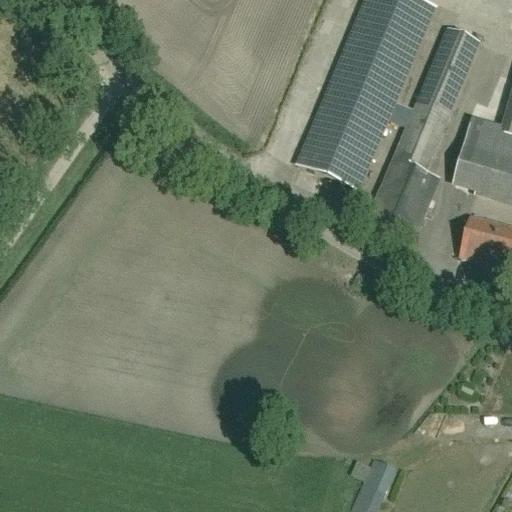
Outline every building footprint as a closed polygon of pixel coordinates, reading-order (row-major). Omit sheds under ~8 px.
[(406,0),(366,0),(296,171),(358,196),(387,126),(405,134),(413,115),(395,107),(434,11),(406,0)] [(479,47),(447,33),(413,115),(405,134),(392,164),(363,234),(408,253),(437,183),(424,177),(479,47)] [(511,105),(502,139),(470,130),(455,183),(511,199),(511,105)] [(511,231),(470,220),(459,261),(500,272),(501,269),(511,271),(511,231)] [(377,511),(394,473),(374,464),(353,511),(377,511)]
